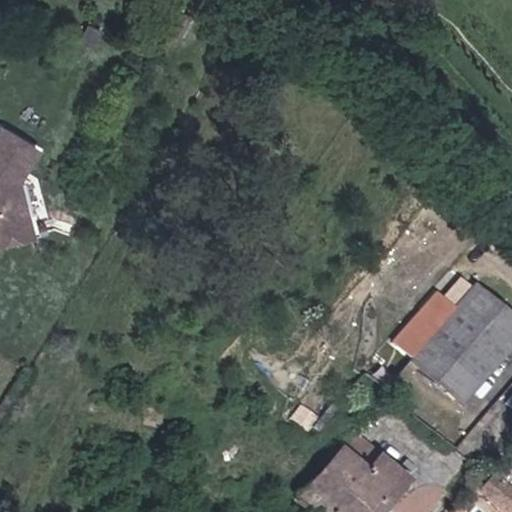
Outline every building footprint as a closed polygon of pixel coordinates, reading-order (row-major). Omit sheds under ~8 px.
[(179,7),(167,26),(181,36),(194,16),(179,7)] [(41,148),(4,127),(0,132),(0,243),(35,236),(21,179),(41,148)] [(398,346),(468,405),(511,353),(511,318),(459,274),(398,346)] [(370,470),(382,457),(355,434),(344,447),(370,470)] [(384,511),(410,481),(382,457),(370,470),(344,447),(303,495),(323,511),(384,511)] [(511,511),(511,485),(496,473),(483,489),(511,511)]
